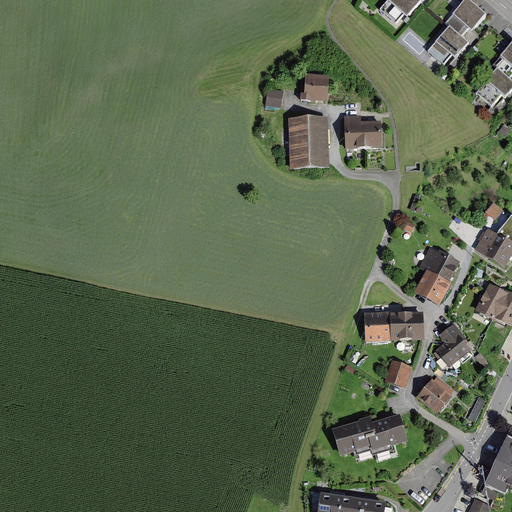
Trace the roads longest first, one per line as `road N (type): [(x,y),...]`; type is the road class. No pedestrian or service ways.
road 1 (track): [(302,511),(300,482),(369,282),(378,278)]
road 2 (residential): [(433,511),(511,376)]
